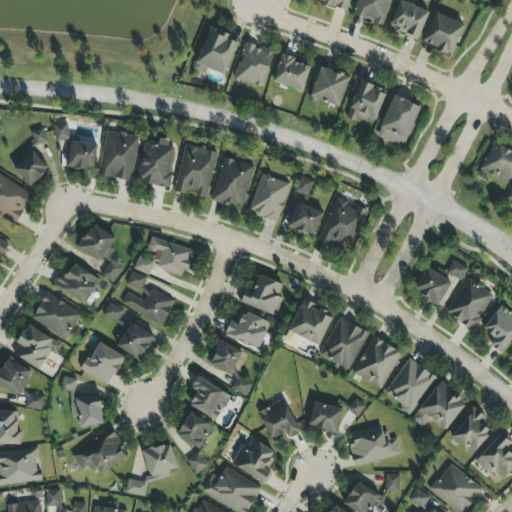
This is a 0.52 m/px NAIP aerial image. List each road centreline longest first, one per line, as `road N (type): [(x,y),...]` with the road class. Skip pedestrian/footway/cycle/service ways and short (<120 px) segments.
road 1 (tertiary): [(511,253),(373,173),(257,128),(146,102),(0,86)]
road 2 (residential): [(67,203),(230,239),(179,358),(143,404)]
road 3 (residential): [(230,239),(377,302),(511,403)]
road 4 (residential): [(511,7),(355,291)]
road 5 (residential): [(377,302),(511,40)]
road 6 (residential): [(511,119),(252,3)]
